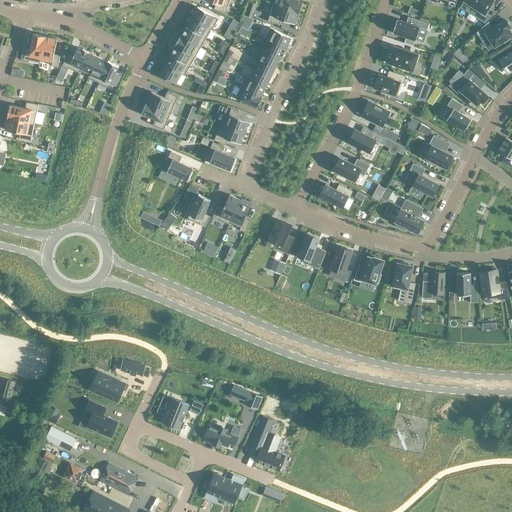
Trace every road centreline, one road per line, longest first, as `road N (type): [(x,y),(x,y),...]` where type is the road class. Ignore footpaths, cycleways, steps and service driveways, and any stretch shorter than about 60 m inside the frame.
road 1 (secondary): [(99,280),(368,379),(511,392)]
road 2 (secondary): [(511,378),(426,373),(347,356),(107,255)]
road 3 (residential): [(295,208),(356,90),(385,0)]
road 4 (residential): [(246,187),(322,0)]
road 5 (residential): [(86,231),(144,57)]
road 6 (residential): [(427,256),(295,208)]
road 7 (residential): [(144,57),(76,24),(23,15)]
